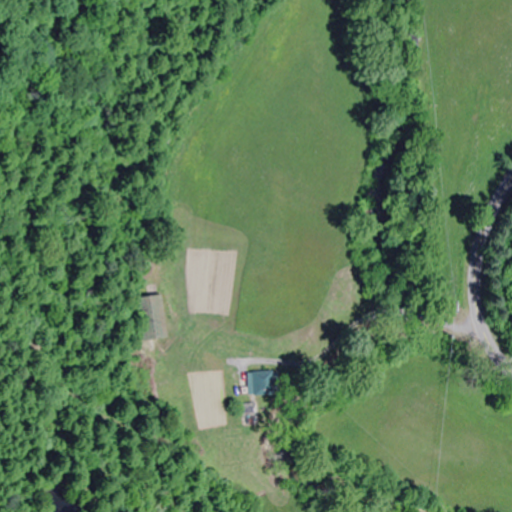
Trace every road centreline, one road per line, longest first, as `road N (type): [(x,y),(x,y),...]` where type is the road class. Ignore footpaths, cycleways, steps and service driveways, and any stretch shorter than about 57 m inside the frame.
road 1 (tertiary): [(511,369),(486,336),(475,281),(491,221),(511,183)]
road 2 (residential): [(373,320),(310,364),(237,362)]
